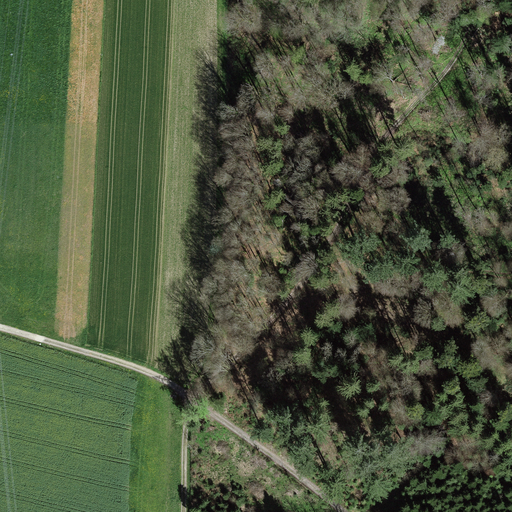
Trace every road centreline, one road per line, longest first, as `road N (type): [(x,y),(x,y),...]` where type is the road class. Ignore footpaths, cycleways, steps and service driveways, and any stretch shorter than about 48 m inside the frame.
road 1 (track): [(180,392),(224,372),(305,281),(341,232),(377,153),(448,68),(480,0)]
road 2 (track): [(180,392),(332,511)]
road 3 (track): [(0,326),(145,370),(180,392)]
